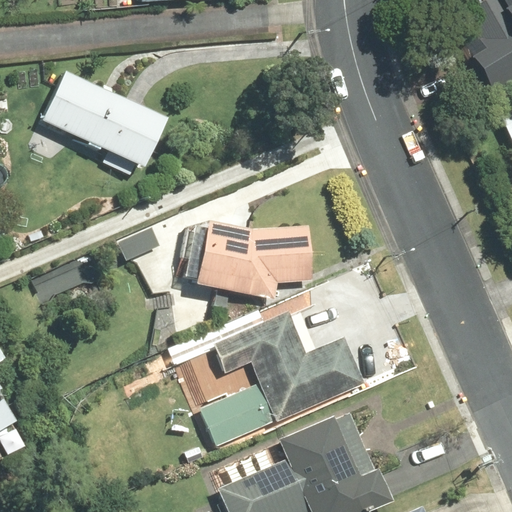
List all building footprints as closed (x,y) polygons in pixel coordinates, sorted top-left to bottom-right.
[(511,0),(471,0),(446,14),(493,101),(511,90),(511,0)] [(161,120),(62,73),(38,122),(138,169),(161,120)] [(511,109),(494,117),(507,146),(511,144),(511,109)] [(303,227),(245,230),(203,222),(190,285),(270,301),(273,285),(308,282),(303,227)] [(115,238),(124,257),(157,241),(148,223),(115,238)] [(79,257),(27,282),(38,305),(90,280),(79,257)] [(284,312),(206,345),(220,376),(247,364),(256,385),(196,409),(211,446),(271,422),(272,424),(361,384),(340,337),(302,353),(284,312)] [(0,359),(0,427),(9,422),(0,405),(0,361),(1,361),(0,359)] [(331,417),(275,440),(283,460),(214,488),(224,511),(367,511),(388,504),(374,469),(369,471),(347,416),(334,422),(331,417)]
